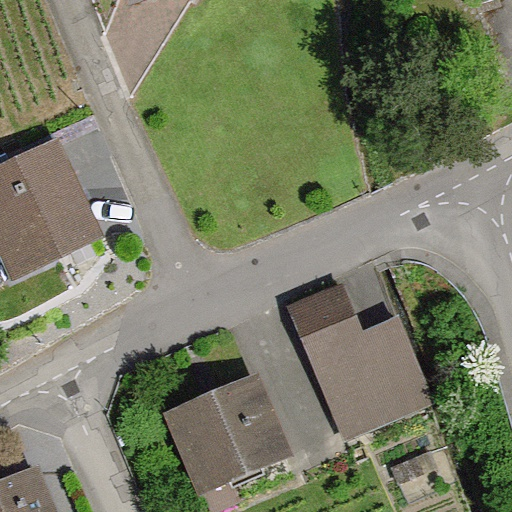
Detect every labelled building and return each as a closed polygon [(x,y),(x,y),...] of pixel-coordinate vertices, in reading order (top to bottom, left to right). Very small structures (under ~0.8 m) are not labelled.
[(111,0),(118,18),(170,0),(111,0)] [(0,261),(12,286),(102,241),(56,149),(0,176),(0,261)] [(346,452),(432,418),(396,330),(368,341),(349,294),(292,317),(346,452)] [(204,509),(291,472),(254,385),(167,423),(204,509)] [(0,511),(52,511),(38,475),(0,489),(0,511)]
